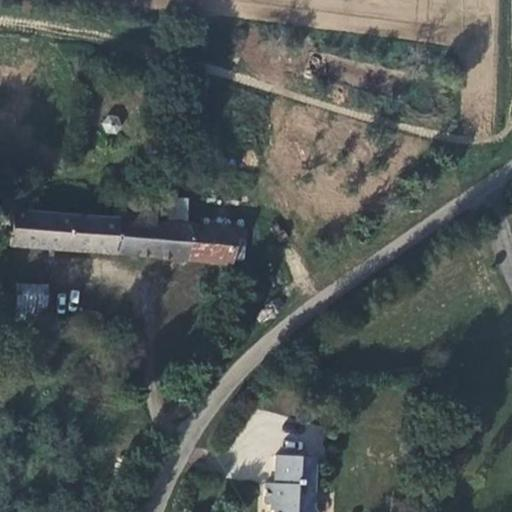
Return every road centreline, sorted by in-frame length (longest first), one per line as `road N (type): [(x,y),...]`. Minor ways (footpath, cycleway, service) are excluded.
road 1 (tertiary): [(152,511),(189,421),(291,323),(511,175)]
road 2 (unknown): [(172,461),(152,408),(140,311),(129,290),(47,265)]
